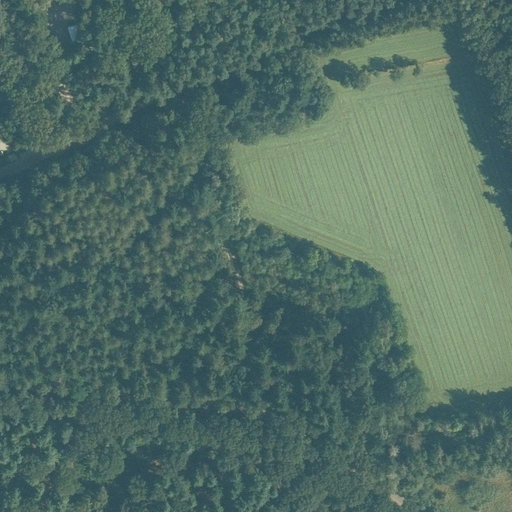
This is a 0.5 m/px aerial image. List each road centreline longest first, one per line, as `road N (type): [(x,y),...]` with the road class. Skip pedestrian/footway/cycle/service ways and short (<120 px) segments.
road 1 (track): [(411,0),(0,174)]
road 2 (unclassified): [(410,511),(289,422),(0,386)]
road 3 (track): [(269,416),(227,249)]
road 4 (track): [(345,461),(414,436),(511,420)]
road 5 (track): [(208,0),(103,132)]
road 6 (track): [(227,249),(188,94)]
road 7 (track): [(72,145),(33,0)]
